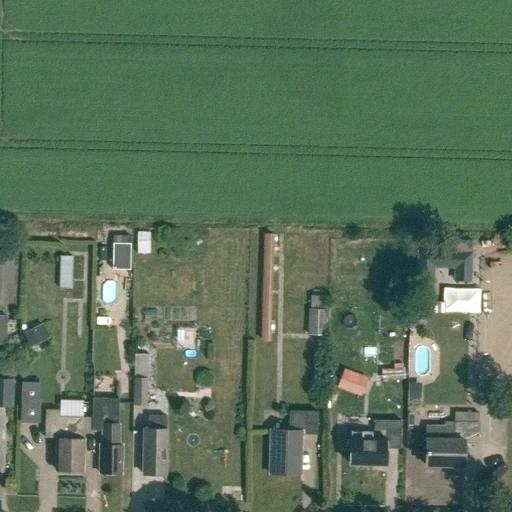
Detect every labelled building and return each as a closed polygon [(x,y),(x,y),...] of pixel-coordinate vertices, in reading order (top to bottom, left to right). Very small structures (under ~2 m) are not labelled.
[(261,233),(259,340),(269,340),(271,233),(261,233)] [(469,281),(469,239),(414,239),(413,292),(432,291),(432,268),(452,268),(453,281),(469,281)] [(130,270),(131,244),(113,243),(112,270),(130,270)] [(55,255),(55,286),(67,286),(67,255),(55,255)] [(80,283),(83,257),(70,256),(67,281),(80,283)] [(307,296),(308,308),(322,307),(321,295),(307,296)] [(324,335),(324,309),(306,309),(306,335),(324,335)] [(49,337),(43,324),(23,333),(29,346),(49,337)] [(134,379),(147,379),(148,364),(147,357),(134,357),(133,364),(134,379)] [(339,368),(332,385),(354,393),(361,376),(339,368)] [(0,406),(13,407),(14,379),(0,379),(0,406)] [(147,404),(147,379),(134,379),(133,403),(147,404)] [(420,398),(420,382),(409,382),(409,398),(420,398)] [(23,383),(22,422),(39,422),(40,384),(23,383)] [(118,445),(118,424),(119,400),(93,399),(92,431),(103,431),(103,445),(101,445),(100,473),(121,473),(121,445),(118,445)] [(82,471),(82,439),(83,417),(59,417),(60,410),(46,410),(45,438),(59,438),(58,443),(57,444),(57,451),(58,452),(58,471),(60,471),(62,472),(68,473),(70,471),(82,471)] [(317,434),(317,412),(289,411),(289,431),(271,431),(270,474),(300,474),(300,434),(317,434)] [(164,430),(164,416),(149,416),(149,430),(144,430),(144,474),(165,474),(165,430),(164,430)] [(400,448),(400,421),(375,420),(374,439),(350,438),(350,463),(385,464),(386,448),(400,448)] [(478,442),(478,423),(454,422),(454,440),(445,440),(446,427),(427,426),(426,465),(428,465),(430,469),(438,469),(440,465),(463,466),(464,442),(478,442)]
